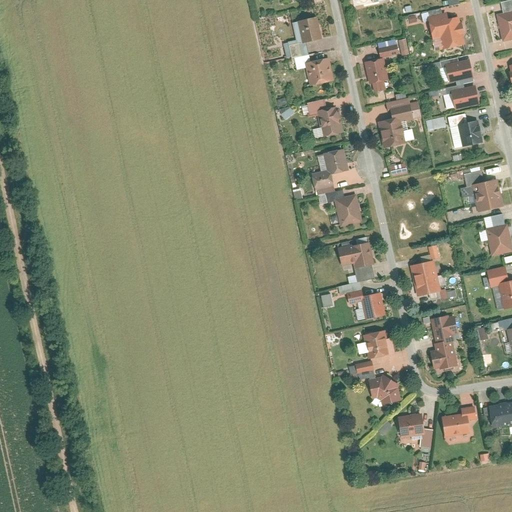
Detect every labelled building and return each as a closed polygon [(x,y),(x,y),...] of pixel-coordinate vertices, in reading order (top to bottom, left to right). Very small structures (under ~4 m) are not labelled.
[(511,10),(499,14),(504,41),(511,39),(511,10)] [(448,12),(430,15),(436,51),(467,43),(460,15),(450,17),(448,12)] [(319,15),(300,20),(304,42),(324,38),(319,15)] [(401,55),(408,54),(405,39),(398,40),(401,55)] [(331,56),(306,62),(311,85),(336,80),(331,56)] [(385,57),(366,61),(370,84),(390,79),(385,57)] [(471,59),(447,64),(451,82),(475,76),(471,59)] [(477,85),(453,90),(457,109),(482,103),(477,85)] [(339,106),(320,110),(325,136),(345,132),(339,106)] [(280,114),(284,120),(294,114),(290,108),(280,114)] [(402,116),(380,121),(385,148),(408,142),(402,116)] [(425,121),(427,131),(446,127),(444,117),(425,121)] [(480,119),(460,124),(464,146),(485,141),(480,119)] [(346,148),(325,152),(328,168),(314,172),(317,189),(336,184),(333,173),(351,169),(346,148)] [(404,164),(389,168),(391,176),(406,172),(404,164)] [(499,178),(474,184),(479,211),(505,205),(499,178)] [(357,194),(336,198),(342,226),(364,221),(357,194)] [(511,238),(508,223),(488,228),(493,256),(511,251),(511,238)] [(355,249),(340,251),(343,266),(357,262),(359,267),(376,263),(371,241),(354,244),(355,249)] [(429,246),(430,260),(440,259),(438,245),(429,246)] [(436,260),(412,265),(419,295),(443,290),(436,260)] [(511,279),(499,283),(506,308),(511,306),(511,279)] [(383,292),(363,295),(367,318),(388,314),(383,292)] [(322,307),(332,305),(330,294),(320,296),(322,307)] [(451,314),(432,318),(437,342),(445,340),(446,342),(454,341),(456,340),(454,333),(460,332),(455,315),(451,316),(451,314)] [(388,329),(365,333),(370,358),(392,353),(388,329)] [(434,356),(436,369),(459,365),(454,341),(446,342),(445,340),(437,342),(435,342),(437,355),(434,356)] [(352,382),(374,376),(370,361),(348,366),(352,382)] [(383,376),(371,378),(374,398),(379,397),(383,399),(384,404),(403,400),(400,387),(401,384),(385,373),(383,376)] [(511,401),(491,405),(494,428),(511,424),(511,401)] [(469,411),(444,416),(446,436),(473,432),(469,411)] [(423,413),(400,416),(403,437),(427,434),(423,413)]
